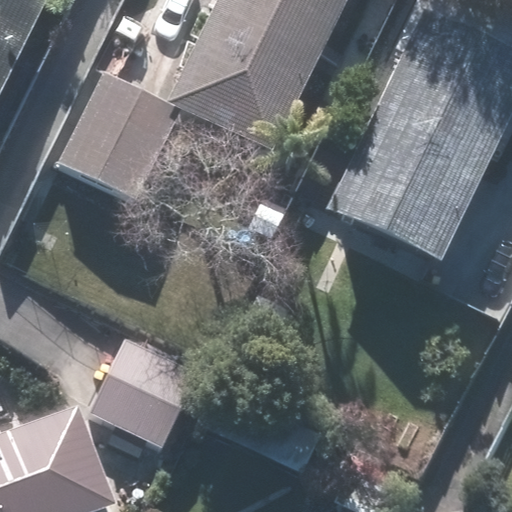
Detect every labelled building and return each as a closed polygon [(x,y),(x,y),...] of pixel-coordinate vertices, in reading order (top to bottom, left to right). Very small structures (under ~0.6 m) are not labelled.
[(0,0),(0,99),(48,0),(0,0)] [(167,111),(275,161),(349,0),(208,0),(208,1),(216,4),(167,111)] [(440,273),(511,116),(511,63),(418,20),(325,221),(440,273)] [(102,81),(57,172),(133,209),(178,117),(102,81)] [(124,346),(88,421),(158,455),(194,380),(124,346)] [(0,511),(112,511),(114,511),(77,413),(0,442),(0,511)]
